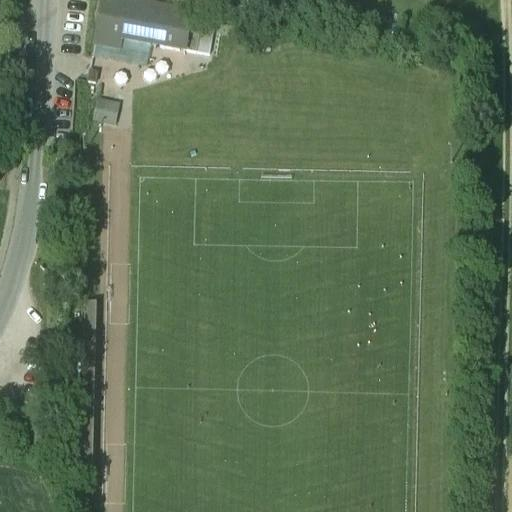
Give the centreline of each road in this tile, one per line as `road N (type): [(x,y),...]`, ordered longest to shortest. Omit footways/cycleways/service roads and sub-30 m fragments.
road 1 (track): [(504,0),(499,511)]
road 2 (residential): [(0,323),(18,284),(35,202),(48,0)]
